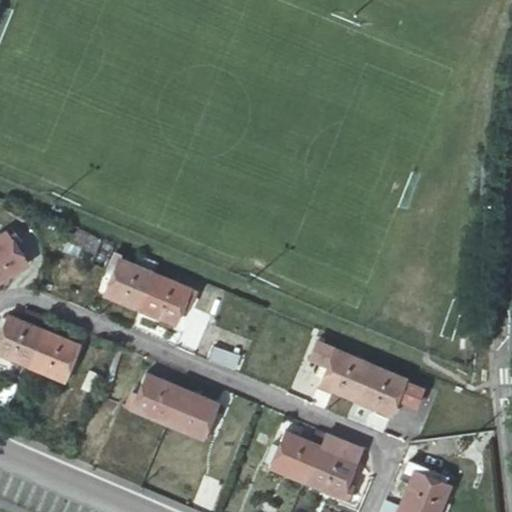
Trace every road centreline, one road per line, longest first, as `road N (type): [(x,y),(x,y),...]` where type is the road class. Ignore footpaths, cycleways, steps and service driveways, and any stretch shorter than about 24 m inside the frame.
road 1 (residential): [(366,511),(392,450),(34,295),(0,297)]
road 2 (residential): [(153,511),(0,446)]
